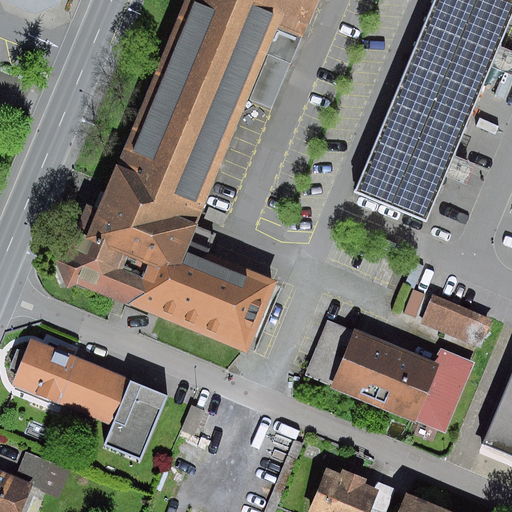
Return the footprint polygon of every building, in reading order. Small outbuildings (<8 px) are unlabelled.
[(316,0),(187,0),(105,202),(100,214),(89,209),(68,261),(75,280),(110,294),(111,294),(245,350),(272,284),(179,246),(183,237),(186,228),(191,230),(275,26),(302,37),(316,0)] [(511,0),(433,0),(433,2),(399,82),(378,134),(362,173),(353,193),(426,223),(435,202),(451,163),(472,112),(511,16),(511,0)] [(270,62),(267,61),(253,95),(274,104),(300,41),(286,35),(281,47),(277,45),(270,62)] [(502,97),(511,73),(494,65),(483,89),(502,97)] [(494,321),(432,295),(420,325),(481,350),(494,321)] [(385,344),(336,327),(315,378),(445,434),(475,362),(441,349),(434,362),(385,344)] [(131,381),(30,339),(11,385),(111,425),(131,381)] [(511,370),(481,445),(511,457),(511,370)] [(168,396),(131,381),(111,425),(104,445),(141,462),(168,396)] [(391,511),(397,500),(333,473),(317,511),(391,511)] [(37,511),(45,494),(0,475),(0,511),(37,511)] [(449,511),(424,502),(419,511),(449,511)]
